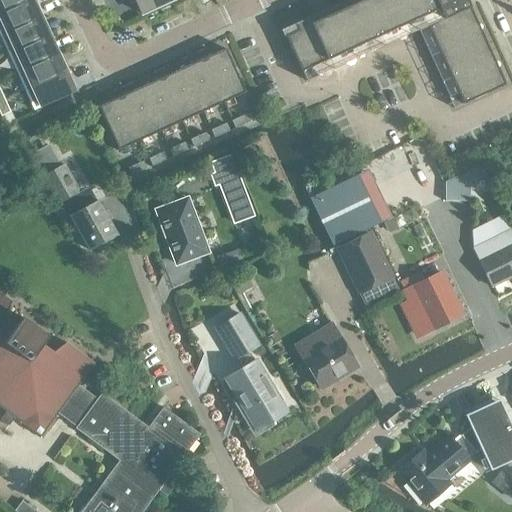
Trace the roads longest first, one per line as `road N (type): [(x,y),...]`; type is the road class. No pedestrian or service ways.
road 1 (residential): [(85,0),(116,68),(251,2)]
road 2 (tertiary): [(511,355),(399,420),(356,456)]
road 3 (residential): [(251,2),(295,99),(344,79)]
road 4 (residential): [(440,106),(368,136),(344,79)]
road 5 (residential): [(344,79),(413,51),(440,106)]
